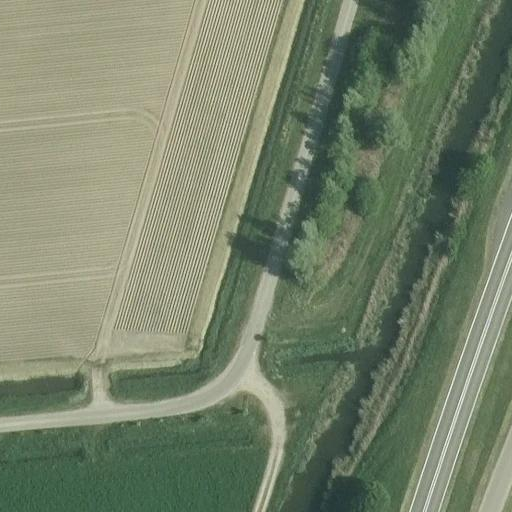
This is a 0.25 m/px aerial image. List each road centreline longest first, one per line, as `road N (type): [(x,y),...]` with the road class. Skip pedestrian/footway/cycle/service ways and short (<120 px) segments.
road 1 (unclassified): [(0,426),(179,408),(217,392),(241,368),(349,0)]
road 2 (trunk): [(427,511),(511,260)]
road 3 (track): [(241,368),(267,400),(277,429),(257,511)]
